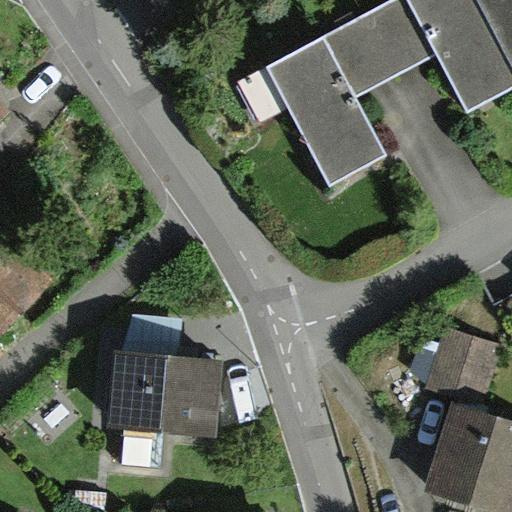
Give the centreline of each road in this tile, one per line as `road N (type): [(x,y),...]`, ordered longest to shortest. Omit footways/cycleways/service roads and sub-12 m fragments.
road 1 (residential): [(63,0),(202,195),(280,349)]
road 2 (residential): [(280,349),(511,220)]
road 3 (residential): [(280,349),(336,511)]
